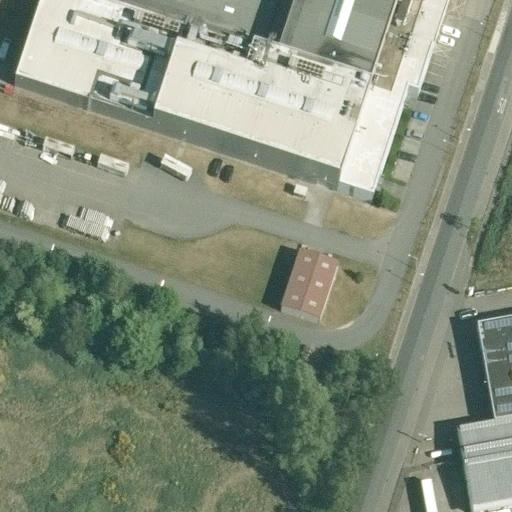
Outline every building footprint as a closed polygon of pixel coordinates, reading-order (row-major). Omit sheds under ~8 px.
[(370,99),(66,0),(43,0),(15,88),(339,194),(370,99)] [(66,0),(370,99),(392,106),(411,48),(426,0),(66,0)] [(426,0),(411,48),(433,56),(451,0),(426,0)] [(392,106),(370,99),(339,194),(373,205),(408,98),(418,101),(433,56),(411,48),(392,106)] [(338,269),(300,256),(281,314),(319,326),(338,269)] [(511,325),(477,332),(494,429),(511,425),(511,325)] [(511,426),(458,436),(471,511),(496,511),(511,509),(511,426)]
